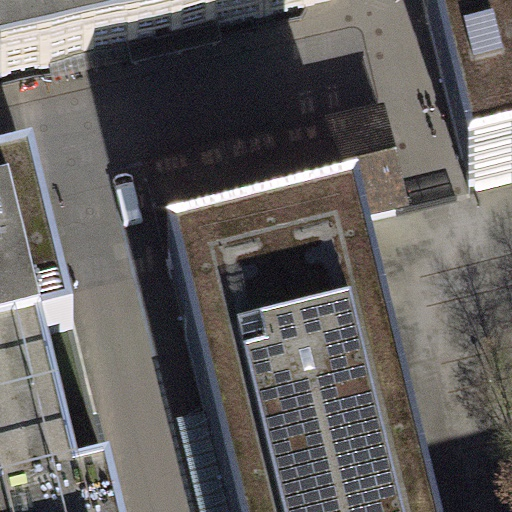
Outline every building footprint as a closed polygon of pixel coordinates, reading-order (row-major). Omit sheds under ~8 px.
[(0,0),(0,78),(24,72),(7,0),(0,0)] [(7,0),(24,72),(306,8),(332,0),(7,0)] [(511,0),(435,0),(422,3),(470,194),(511,183),(511,0)] [(384,122),(148,179),(170,270),(359,225),(407,213),(384,122)] [(35,191),(32,177),(0,185),(0,511),(114,511),(108,486),(72,341),(35,191)] [(430,511),(359,225),(170,270),(230,511),(430,511)]
